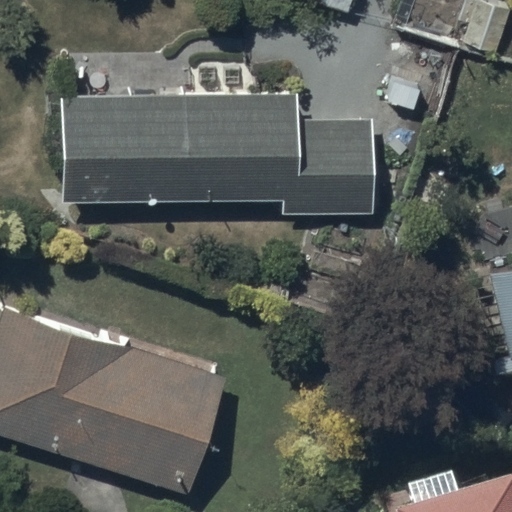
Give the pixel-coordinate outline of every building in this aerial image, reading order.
[(511,17),(511,0),(472,0),(461,33),(502,47),(511,17)] [(455,46),(388,25),(368,88),(435,109),(455,46)] [(293,80),(58,85),(61,191),(279,186),(279,203),(371,200),(368,109),(294,111),(293,80)] [(511,325),(511,255),(491,260),(506,327),(511,325)] [(222,365),(4,294),(0,305),(0,423),(183,483),(222,365)] [(511,511),(511,487),(459,502),(455,482),(409,495),(413,511),(511,511)]
